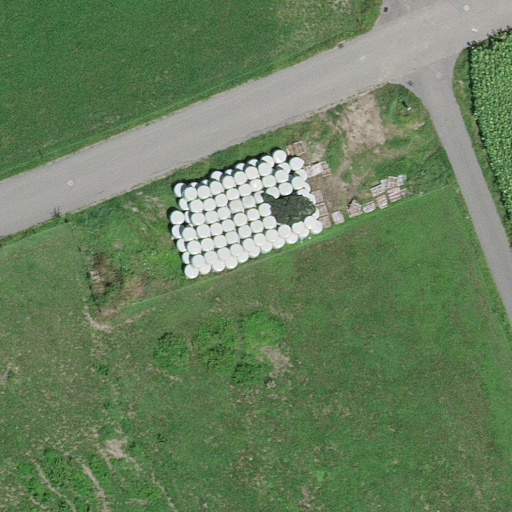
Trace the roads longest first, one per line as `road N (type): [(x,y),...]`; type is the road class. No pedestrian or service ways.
road 1 (residential): [(0,197),(417,33)]
road 2 (residential): [(417,33),(511,286)]
